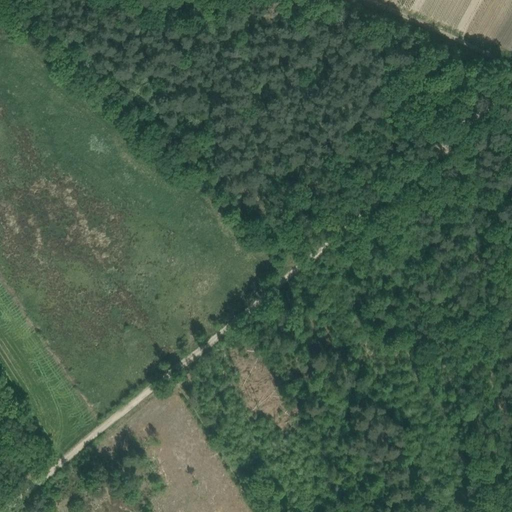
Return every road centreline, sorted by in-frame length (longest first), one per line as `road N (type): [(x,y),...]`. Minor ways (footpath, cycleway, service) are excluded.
road 1 (track): [(6,511),(445,143)]
road 2 (track): [(170,376),(261,511)]
road 3 (track): [(511,62),(365,0)]
